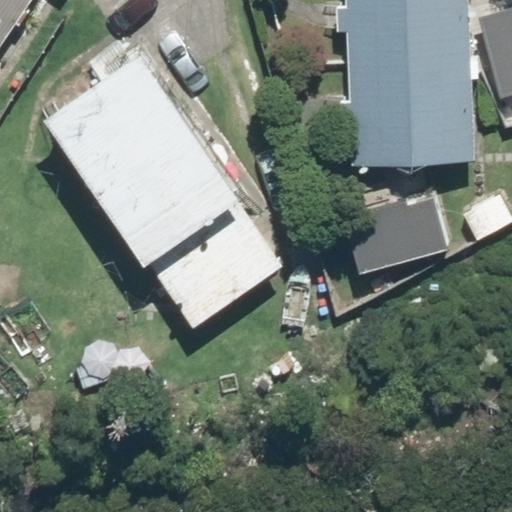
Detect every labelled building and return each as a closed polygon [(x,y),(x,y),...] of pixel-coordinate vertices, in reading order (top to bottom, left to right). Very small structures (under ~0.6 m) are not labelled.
[(0,0),(0,46),(32,0),(54,0),(62,5),(65,0),(0,0)] [(344,0),(345,2),(330,2),(331,32),(345,32),(346,99),(332,99),(332,129),(346,129),(347,168),(470,166),(467,0),(344,0)] [(511,10),(477,20),(505,127),(511,124),(511,10)] [(137,47),(36,120),(187,330),(289,257),(137,47)] [(342,212),(354,266),(450,244),(438,191),(342,212)]
